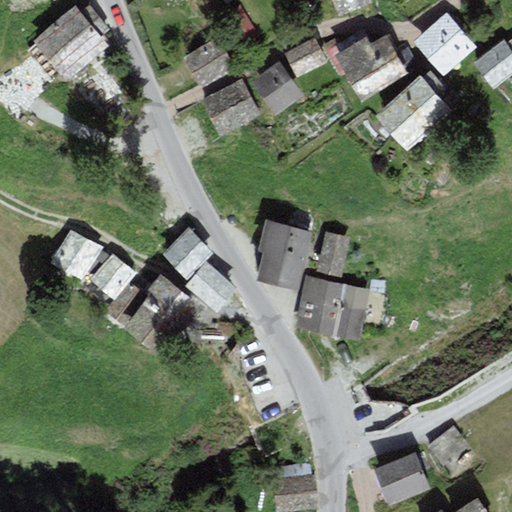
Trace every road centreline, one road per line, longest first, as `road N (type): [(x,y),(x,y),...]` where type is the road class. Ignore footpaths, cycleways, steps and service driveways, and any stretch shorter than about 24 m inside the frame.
road 1 (tertiary): [(331,511),(312,397),(181,173),(107,0)]
road 2 (track): [(154,115),(311,33),(356,26),(401,39),(463,0)]
road 3 (track): [(0,200),(155,267),(210,313),(261,310)]
